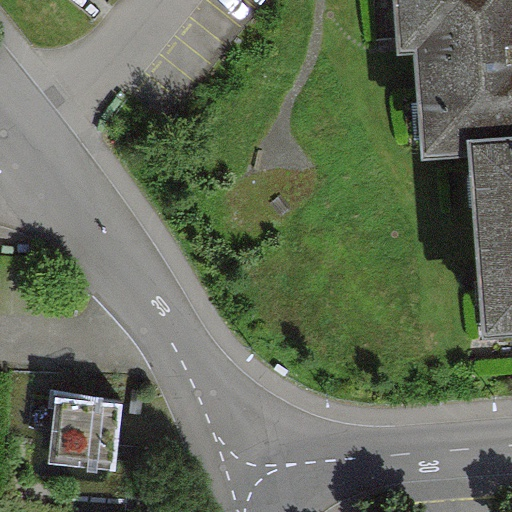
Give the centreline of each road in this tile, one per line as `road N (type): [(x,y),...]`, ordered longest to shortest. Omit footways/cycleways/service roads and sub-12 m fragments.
road 1 (residential): [(0,117),(173,346),(221,470)]
road 2 (residential): [(221,470),(511,447)]
